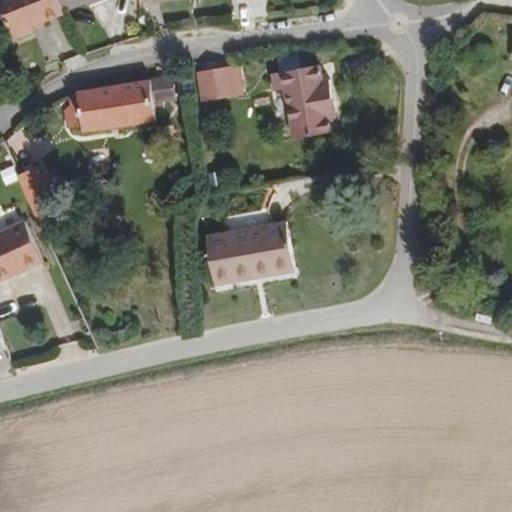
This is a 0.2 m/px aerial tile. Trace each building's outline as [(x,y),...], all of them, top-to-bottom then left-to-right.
[(117,0),(39,0),(42,8),(54,41),(80,35),(79,30),(106,21),(105,17),(122,11),(117,0)] [(54,41),(42,8),(0,21),(0,57),(5,71),(24,65),(22,56),(55,45),(54,41)] [(109,28),(106,21),(79,30),(80,35),(81,37),(109,28)] [(237,69),(202,73),(205,101),(240,99),(237,69)] [(246,98),(242,69),(237,69),(240,99),(246,98)] [(329,115),(336,113),(332,88),(325,88),(322,75),(274,82),(277,102),(289,101),(297,149),(333,144),(331,129),(329,115)] [(173,87),(87,100),(79,106),(81,116),(74,118),(71,123),(73,132),(77,134),(83,133),(86,144),(157,132),(155,120),(163,119),(162,113),(177,110),(173,87)] [(338,127),(336,113),(329,115),(331,129),(338,127)] [(173,151),(171,137),(158,140),(160,153),(173,151)] [(288,216),(208,235),(219,282),(258,272),(256,264),(266,263),(267,268),(298,260),(288,216)] [(48,275),(33,236),(0,247),(0,284),(2,290),(48,275)]
